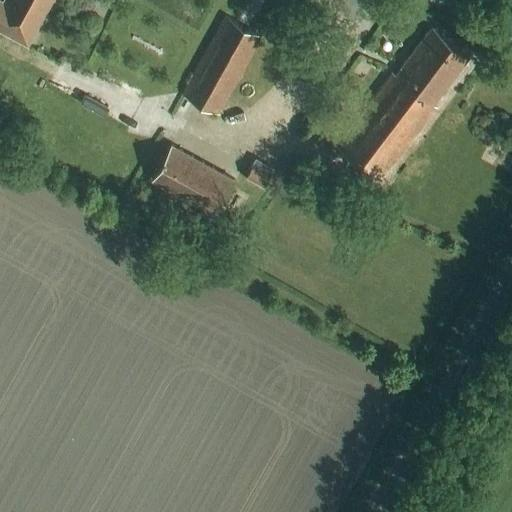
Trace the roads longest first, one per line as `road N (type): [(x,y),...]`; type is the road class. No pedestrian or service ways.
road 1 (unclassified): [(375,511),(511,270)]
road 2 (unclassified): [(511,35),(438,1),(336,0)]
